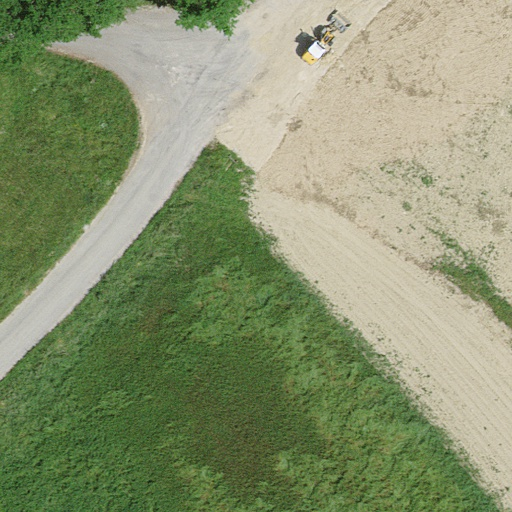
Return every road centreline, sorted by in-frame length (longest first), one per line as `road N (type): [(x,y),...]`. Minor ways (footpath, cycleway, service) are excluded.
road 1 (residential): [(0,347),(160,172),(222,79)]
road 2 (residential): [(0,29),(124,37),(222,79)]
